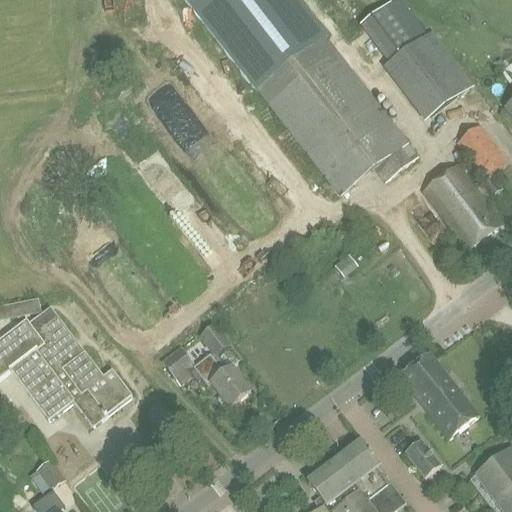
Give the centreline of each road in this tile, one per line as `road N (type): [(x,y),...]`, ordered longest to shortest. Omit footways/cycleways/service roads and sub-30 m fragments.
road 1 (tertiary): [(345,391),(511,263)]
road 2 (tertiary): [(187,511),(345,391)]
road 3 (residential): [(345,391),(428,511)]
